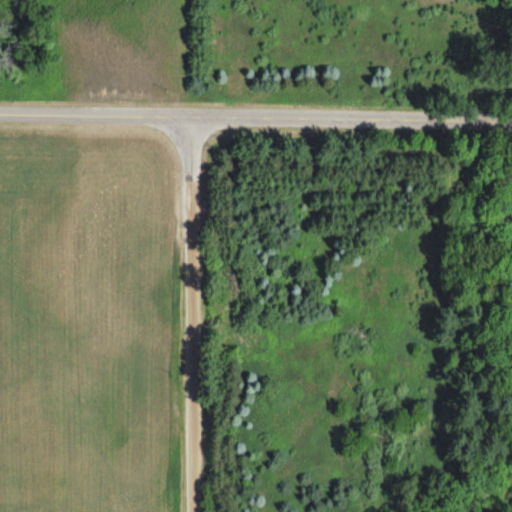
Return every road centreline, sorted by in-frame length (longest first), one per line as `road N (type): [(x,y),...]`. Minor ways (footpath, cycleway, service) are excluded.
road 1 (residential): [(511,123),(0,116)]
road 2 (residential): [(189,120),(191,511)]
